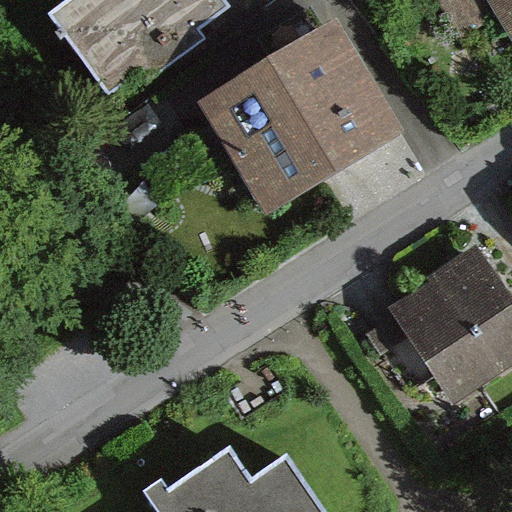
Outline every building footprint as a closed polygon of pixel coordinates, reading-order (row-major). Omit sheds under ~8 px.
[(226,0),(70,0),(51,14),(108,94),(141,71),(147,79),(205,37),(199,28),(230,5),(226,0)] [(511,0),(452,0),(430,14),(452,50),(487,28),(511,67),(511,66),(511,0)] [(207,81),(272,187),(373,125),(308,19),(207,81)] [(399,283),(457,381),(511,348),(511,268),(488,229),(399,283)] [(329,511),(287,447),(256,468),(236,438),(173,480),(166,469),(148,480),(169,511),(329,511)]
